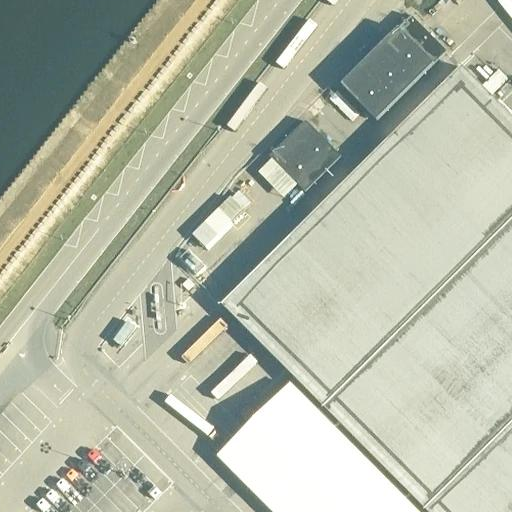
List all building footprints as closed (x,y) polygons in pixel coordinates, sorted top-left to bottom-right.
[(377,122),(447,52),(411,17),(341,86),(377,122)] [(462,68),(222,306),(426,511),(511,511),(511,118),(491,97),(482,88),(462,68)] [(499,71),(482,88),(491,97),(508,79),(499,71)] [(330,105),(322,97),(305,114),(313,122),(330,105)] [(341,158),(340,156),(305,122),(269,157),(305,193),(341,158)] [(284,207),(299,193),(273,166),(259,180),(284,207)] [(192,241),(207,257),(254,214),(239,198),(192,241)]
